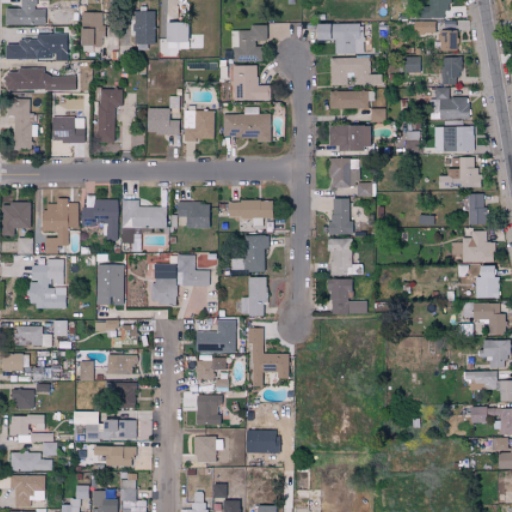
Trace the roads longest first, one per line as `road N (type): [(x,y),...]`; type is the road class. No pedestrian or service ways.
road 1 (residential): [(0,173),(302,171)]
road 2 (residential): [(302,328),(302,57)]
road 3 (residential): [(511,178),(481,0)]
road 4 (residential): [(167,511),(170,335)]
